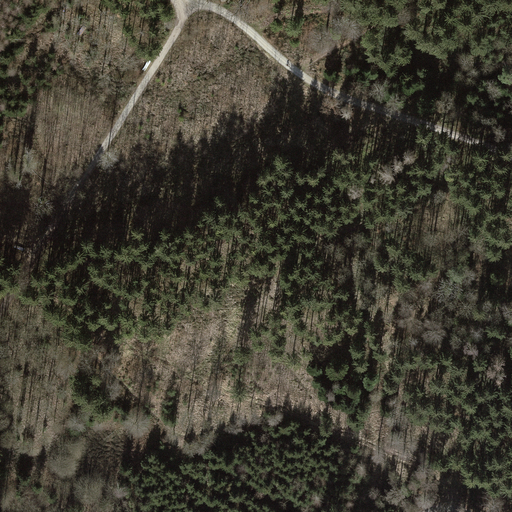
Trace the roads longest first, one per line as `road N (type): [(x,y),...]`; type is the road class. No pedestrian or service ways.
road 1 (track): [(191,0),(0,312)]
road 2 (track): [(192,0),(226,12),(332,92),(511,157)]
road 3 (track): [(460,497),(421,465),(180,373)]
